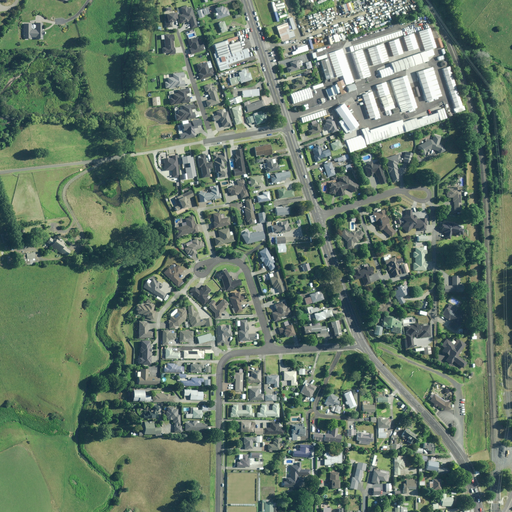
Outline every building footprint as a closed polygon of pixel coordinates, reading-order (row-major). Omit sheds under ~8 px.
[(322,8),(319,0),(307,0),(312,11),(322,8)] [(226,10),(225,7),(223,7),(222,5),(216,7),(217,11),(217,12),(215,13),(217,19),(229,15),(228,10),(226,10)] [(186,9),(186,6),(181,7),(181,8),(179,9),(180,13),(180,14),(178,15),(179,18),(179,19),(180,24),(189,21),(191,28),(197,26),(194,14),(193,14),(191,7),(186,9)] [(172,22),(175,21),(175,19),(177,19),(176,12),(165,14),(166,22),(167,23),(165,24),(166,28),(172,26),(172,22)] [(227,31),(226,26),(224,21),(222,22),(221,21),(219,22),(218,23),(222,33),(227,31)] [(42,30),(42,23),(36,23),(35,29),(31,29),(31,24),(24,24),(23,38),(31,38),(31,37),(35,37),(35,39),(43,39),(43,30),(42,30)] [(274,27),(280,41),(281,41),(281,42),(285,41),(284,40),(294,36),(292,31),(288,32),(286,28),(287,28),(285,23),(275,26),(274,27)] [(429,27),(418,31),(424,50),(435,46),(429,27)] [(351,52),(361,48),(403,35),(401,30),(349,47),(351,52)] [(402,37),(407,51),(417,47),(412,33),(402,37)] [(165,53),(165,54),(168,54),(168,55),(174,54),(173,34),(163,34),(163,37),(161,37),(162,47),(162,53),(162,54),(165,53)] [(191,54),(205,50),(202,42),(199,43),(197,37),(187,40),(190,48),(189,48),(191,54)] [(387,42),(392,56),(402,53),(397,39),(387,42)] [(232,43),(228,44),(227,40),(214,44),(217,53),(215,53),(214,54),(219,71),(227,68),(228,69),(230,68),(229,64),(250,57),(247,48),(242,50),(239,41),(232,43)] [(366,49),(372,65),(387,60),(382,43),(366,49)] [(296,50),(295,51),(290,52),(291,55),(307,50),(309,49),(308,46),(306,46),(305,45),(295,48),(296,50)] [(358,79),(367,76),(369,76),(360,49),(349,53),(358,79)] [(423,62),(427,61),(424,51),(406,57),(390,63),(389,63),(390,67),(379,71),(381,77),(391,74),(391,73),(416,64),(417,67),(424,65),(423,64),(423,62)] [(331,78),(326,60),(325,59),(318,61),(324,80),(326,79),(331,78)] [(287,73),(298,69),(296,60),(294,61),(289,62),(290,66),(285,68),(287,73)] [(209,68),(207,62),(201,64),(201,63),(196,64),(199,73),(198,74),(200,80),(214,75),(212,67),(209,68)] [(425,101),(440,96),(431,67),(426,69),(415,72),(425,101)] [(441,69),(454,109),(460,106),(448,67),(441,69)] [(252,79),(250,72),(246,73),(245,69),(241,70),(242,71),(238,72),(239,76),(237,77),(237,76),(229,79),(230,80),(231,85),(239,83),(238,81),(240,81),(241,83),(252,79)] [(184,77),(183,72),(172,74),(172,77),(167,78),(167,82),(164,82),(165,88),(168,87),(168,88),(173,88),(173,87),(178,86),(178,87),(184,86),(183,80),(181,80),(181,78),(184,77)] [(400,112),(414,108),(404,76),(391,80),(389,81),(393,92),(398,107),(392,109),(392,112),(391,112),(392,113),(393,113),(393,114),(399,112),(400,112)] [(293,89),(304,86),(301,77),(294,79),(296,83),(293,84),(291,85),(293,89)] [(345,92),(343,87),(341,80),(335,82),(337,87),(338,89),(339,95),(345,92)] [(374,86),(378,97),(388,94),(384,82),(374,86)] [(343,87),(345,92),(350,90),(350,91),(354,90),(351,83),(343,87)] [(212,87),(210,84),(203,86),(205,92),(207,91),(208,94),(209,94),(210,99),(205,101),(208,107),(219,103),(215,90),(217,90),(215,86),(212,87)] [(338,89),(337,87),(336,87),(335,84),(329,86),(330,87),(324,90),(327,98),(328,98),(335,95),(335,93),(338,92),(337,90),(338,89)] [(189,93),(188,88),(177,90),(177,93),(172,94),(173,98),(169,98),(170,104),(173,104),(189,102),(188,96),(186,96),(186,93),(189,93)] [(308,88),(288,94),(292,104),(311,98),(308,88)] [(259,95),(259,91),(259,89),(242,90),(243,97),(259,95)] [(378,116),(372,99),(370,92),(361,95),(368,119),(378,116)] [(378,98),(382,108),(392,104),(388,94),(378,98)] [(230,99),(228,100),(229,103),(233,102),(234,104),(242,101),(240,96),(230,99)] [(265,106),(263,99),(245,105),(247,112),(265,106)] [(183,109),(178,110),(179,112),(177,112),(178,114),(175,114),(176,120),(195,117),(194,112),(192,112),(191,109),(194,109),(193,104),(182,106),(183,109)] [(345,110),(341,104),(333,110),(340,120),(337,122),(344,133),(356,125),(345,110)] [(240,108),(239,105),(231,108),(234,118),(233,118),(235,125),(242,123),(240,116),(241,115),(240,112),(240,111),(241,110),(240,108)] [(437,113),(439,120),(446,118),(443,108),(436,111),(437,113)] [(227,127),(231,126),(226,111),(222,112),(221,109),(214,112),(215,115),(211,117),(212,122),(217,120),(217,119),(218,119),(219,123),(220,123),(221,127),(226,126),(227,127)] [(256,124),(264,122),(264,120),(267,119),(266,117),(265,117),(264,115),(263,112),(262,113),(261,111),(260,111),(253,113),(254,116),(254,117),(256,124)] [(414,120),(417,128),(439,120),(436,113),(425,117),(425,116),(419,118),(420,119),(414,120)] [(417,128),(414,120),(414,118),(400,123),(403,132),(417,128)] [(190,121),(190,122),(180,124),(181,131),(182,131),(183,133),(177,134),(178,139),(182,138),(182,139),(195,136),(193,128),(195,128),(195,126),(201,125),(200,119),(190,121)] [(403,132),(400,123),(399,120),(367,131),(366,128),(360,130),(365,145),(403,132)] [(308,136),(319,132),(316,123),(310,125),(311,128),(311,129),(306,131),(307,134),(308,136)] [(363,139),(356,133),(354,137),(352,136),(349,139),(350,140),(347,143),(354,149),(363,139)] [(438,144),(440,137),(433,135),(431,140),(429,139),(420,144),(418,146),(417,149),(420,151),(419,154),(424,156),(425,152),(426,151),(427,152),(430,150),(430,149),(437,151),(438,154),(444,151),(442,145),(438,144)] [(341,148),(340,147),(342,147),(341,144),(339,144),(338,141),(336,141),(336,140),(334,141),(334,142),(330,143),(329,144),(332,151),(341,148)] [(272,155),(271,151),(270,144),(263,145),(263,146),(254,147),(256,156),(264,154),(264,156),(272,155)] [(327,156),(325,150),(320,152),(318,147),(317,145),(314,147),(314,148),(311,149),(312,151),(312,152),(311,152),(310,152),(310,153),(310,154),(311,155),(312,154),(313,155),(312,156),(315,162),(319,161),(318,159),(322,158),(323,157),(327,156)] [(236,154),(234,155),(234,156),(236,169),(233,169),(234,176),(245,174),(241,149),(235,150),(236,154)] [(223,162),(226,161),(224,152),(219,153),(219,154),(216,155),(216,153),(211,154),(212,160),(215,177),(216,177),(216,178),(222,177),(221,169),(224,168),(223,162)] [(410,160),(411,160),(412,156),(411,156),(412,153),(405,152),(403,161),(409,163),(410,160)] [(211,168),(210,162),(205,163),(204,153),(197,154),(198,158),(196,158),(197,167),(199,167),(201,178),(209,177),(207,169),(211,168)] [(337,162),(339,161),(342,161),(342,160),(348,158),(349,158),(348,155),(347,155),(346,154),(343,155),(340,156),(341,157),(336,158),(337,162)] [(400,161),(399,158),(398,154),(391,156),(389,157),(385,158),(384,158),(387,166),(386,167),(388,172),(389,172),(390,177),(392,182),(392,183),(398,181),(398,179),(397,176),(396,175),(397,175),(395,170),(397,169),(396,169),(395,166),(395,165),(397,164),(397,163),(400,162),(400,161)] [(179,177),(177,155),(172,155),(172,158),(163,158),(164,173),(173,172),(173,178),(179,177)] [(193,157),(190,157),(190,155),(181,157),(182,164),(189,163),(190,167),(185,168),(187,179),(193,178),(193,177),(196,176),(193,157)] [(278,165),(277,162),(275,163),(275,159),(272,159),(266,160),(266,161),(267,167),(266,167),(267,172),(280,170),(279,165),(278,165)] [(378,161),(377,161),(373,163),(374,164),(372,165),(371,161),(364,163),(365,167),(364,167),(367,177),(368,176),(372,175),(371,174),(373,173),(374,172),(375,177),(376,177),(379,184),(379,185),(385,183),(384,179),(383,177),(382,174),(382,173),(378,161)] [(332,171),(332,170),(329,162),(322,165),(324,172),(326,178),(334,175),(333,174),(332,171)] [(289,171),(274,173),(275,175),(270,175),(272,183),(281,182),(281,181),(286,180),(285,178),(290,177),(289,171)] [(259,182),(263,181),(262,175),(257,176),(250,177),(251,186),(257,185),(258,185),(257,182),(259,182)] [(351,181),(349,180),(347,179),(346,176),(343,177),(342,176),(341,176),(337,178),(338,182),(334,183),(329,182),(328,188),(329,188),(328,193),(334,194),(334,193),(336,192),(336,193),(337,197),(343,195),(342,194),(341,191),(341,190),(346,189),(353,192),(357,185),(353,183),(352,183),(353,182),(351,181)] [(244,182),(245,182),(245,180),(244,180),(243,179),(239,180),(237,181),(238,185),(236,185),(231,186),(231,187),(227,188),(228,189),(229,193),(230,192),(232,196),(236,194),(236,195),(237,194),(237,195),(239,194),(240,193),(242,198),(249,196),(247,189),(246,190),(244,184),(245,183),(244,182)] [(205,192),(198,193),(199,202),(206,201),(206,200),(212,199),(212,200),(215,199),(221,198),(220,193),(219,193),(217,185),(212,186),(213,189),(210,189),(211,192),(205,193),(205,192)] [(454,210),(460,210),(460,189),(456,189),(456,188),(455,186),(453,186),(451,188),(447,188),(446,188),(446,191),(446,192),(445,194),(445,196),(446,197),(447,197),(451,197),(452,201),(453,201),(453,210),(454,210)] [(285,191),(285,190),(285,188),(283,188),(281,189),(278,189),(279,198),(280,199),(294,196),(293,190),(292,190),(285,191)] [(193,196),(190,190),(176,197),(179,204),(174,207),(176,211),(187,205),(186,203),(187,203),(186,199),(193,196)] [(258,202),(270,200),(269,191),(262,192),(263,195),(260,195),(257,196),(258,202)] [(255,220),(251,198),(245,200),(246,207),(244,207),(245,209),(244,209),(245,212),(243,212),(244,215),(245,214),(247,222),(248,222),(249,225),(255,224),(254,220),(255,220)] [(287,215),(290,214),(289,207),(282,208),(282,207),(281,207),(276,207),(277,216),(281,215),(287,215)] [(393,230),(390,227),(388,226),(383,209),(379,210),(374,212),(371,213),(371,215),(369,216),(367,216),(370,222),(371,222),(373,221),(377,220),(378,224),(377,225),(379,230),(382,229),(382,230),(385,232),(389,237),(390,237),(397,230),(395,229),(394,230),(393,230)] [(416,217),(413,214),(412,215),(411,214),(411,209),(405,209),(405,214),(401,218),(405,221),(400,227),(406,233),(411,228),(412,228),(417,228),(419,228),(419,230),(425,230),(425,225),(426,225),(426,218),(418,218),(418,219),(416,219),(415,218),(415,217),(416,217)] [(215,228),(230,225),(229,217),(221,219),(220,212),(213,214),(215,222),(213,222),(215,228)] [(258,223),(265,222),(263,212),(257,213),(258,223)] [(197,225),(197,224),(195,225),(195,224),(196,224),(195,221),(194,221),(193,215),(188,216),(189,218),(185,219),(187,225),(176,228),(177,235),(177,236),(192,232),(192,233),(192,234),(198,233),(198,232),(197,225)] [(280,233),(290,230),(289,227),(288,227),(287,220),(281,222),(281,221),(278,222),(278,221),(275,222),(276,225),(271,226),(273,233),(279,231),(280,233)] [(457,226),(457,225),(446,222),(445,223),(445,224),(441,223),(440,228),(440,231),(442,231),(442,232),(444,233),(443,238),(449,239),(450,233),(451,233),(451,232),(455,233),(454,235),(459,236),(459,234),(462,235),(463,229),(460,228),(460,227),(457,226)] [(231,235),(229,229),(229,228),(218,230),(220,237),(215,238),(216,246),(224,244),(235,241),(234,235),(233,235),(231,235)] [(354,231),(350,231),(349,233),(347,233),(343,229),(338,234),(343,239),(345,241),(346,241),(346,248),(353,248),(353,243),(353,242),(354,242),(357,242),(357,239),(359,239),(361,237),(360,236),(363,233),(359,230),(356,233),(354,233),(354,231)] [(241,235),(245,243),(260,239),(263,238),(262,231),(257,233),(257,231),(249,233),(247,230),(243,232),(243,233),(241,235)] [(9,240),(6,232),(0,233),(0,234),(3,243),(9,240)] [(63,242),(61,240),(60,242),(58,241),(59,240),(54,236),(52,239),(50,238),(46,242),(50,246),(50,247),(54,250),(55,250),(58,252),(61,254),(62,253),(66,256),(70,251),(65,248),(66,247),(64,245),(62,244),(63,243),(63,242)] [(285,252),(284,240),(284,237),(275,238),(273,238),(273,241),(276,240),(278,253),(285,252)] [(195,250),(203,246),(201,242),(201,243),(200,241),(198,241),(196,238),(190,241),(191,243),(186,246),(186,247),(184,248),(186,254),(188,253),(189,255),(190,254),(191,256),(196,253),(195,250)] [(425,254),(425,249),(422,249),(422,247),(414,247),(414,252),(412,252),(412,257),(414,257),(414,263),(412,263),(413,270),(418,270),(425,270),(425,267),(425,261),(423,261),(423,256),(423,254),(425,254)] [(271,265),(273,264),(264,250),(257,255),(259,259),(258,260),(260,264),(260,263),(263,268),(265,267),(268,273),(274,270),(271,265)] [(33,252),(26,253),(26,254),(16,254),(17,261),(22,261),(22,260),(23,260),(23,264),(26,264),(27,265),(34,264),(33,252)] [(397,271),(398,270),(396,264),(397,264),(395,259),(395,260),(394,257),(383,260),(384,264),(386,264),(386,263),(387,266),(388,270),(389,269),(390,273),(391,272),(392,278),(399,276),(397,271)] [(310,270),(308,263),(301,266),(302,267),(303,267),(304,272),(310,270)] [(162,272),(176,286),(181,281),(177,277),(180,273),(182,270),(176,264),(173,267),(172,266),(169,269),(167,267),(162,272)] [(371,266),(370,266),(367,267),(366,266),(362,267),(362,269),(358,270),(357,268),(353,270),(354,275),(351,276),(352,280),(361,277),(363,285),(367,284),(369,283),(367,275),(367,276),(370,275),(370,274),(372,273),(371,271),(372,271),(371,266)] [(229,276),(225,269),(216,275),(219,279),(220,278),(221,280),(225,291),(233,288),(241,285),(239,279),(231,281),(230,279),(231,278),(230,275),(229,276)] [(284,291),(278,271),(272,273),(273,276),(269,277),(271,284),(272,284),(273,288),(275,287),(275,289),(277,288),(278,293),(284,291)] [(462,284),(461,284),(458,284),(458,276),(451,276),(451,277),(451,285),(443,285),(443,288),(443,292),(462,292),(462,284)] [(155,280),(153,278),(152,278),(149,283),(146,281),(142,287),(150,291),(150,289),(152,291),(151,292),(163,299),(166,294),(164,293),(164,292),(158,289),(159,287),(160,288),(163,284),(159,282),(155,280)] [(210,290),(204,284),(198,290),(194,287),(189,291),(203,305),(208,299),(206,297),(209,294),(208,293),(210,290)] [(396,289),(392,292),(400,305),(405,302),(401,296),(405,294),(405,293),(409,291),(405,284),(401,287),(400,285),(395,287),(396,289)] [(241,295),(239,291),(236,293),(236,291),(231,293),(233,296),(232,296),(229,297),(236,313),(243,310),(241,305),(242,305),(240,301),(243,300),(242,300),(246,298),(244,293),(241,295)] [(301,299),(299,294),(298,291),(293,293),(296,301),(301,299)] [(308,296),(303,298),(305,305),(310,303),(311,303),(322,299),(320,293),(320,294),(319,291),(315,292),(309,294),(308,294),(308,296)] [(223,312),(225,310),(227,307),(227,306),(229,304),(223,298),(223,299),(216,306),(214,304),(215,303),(216,302),(213,299),(208,304),(210,306),(209,307),(215,313),(215,318),(221,318),(221,313),(222,311),(223,312)] [(425,302),(422,301),(418,300),(417,308),(424,310),(426,302),(425,302)] [(291,314),(289,307),(286,308),(284,301),(282,302),(282,301),(277,303),(275,304),(273,304),(275,311),(272,312),(271,312),(273,319),(273,321),(274,321),(280,320),(279,318),(279,317),(291,314)] [(155,304),(154,304),(148,303),(147,305),(144,305),(140,304),(139,306),(137,305),(136,310),(138,310),(137,313),(145,315),(147,315),(146,317),(153,319),(155,312),(156,311),(155,310),(153,310),(155,305),(155,304)] [(192,305),(187,306),(188,313),(187,313),(188,319),(189,319),(190,324),(191,324),(191,327),(204,325),(205,327),(211,325),(210,317),(199,319),(197,312),(193,313),(192,305)] [(178,326),(186,319),(186,310),(185,310),(185,307),(182,307),(182,308),(177,308),(177,309),(177,311),(172,316),(170,316),(170,320),(168,320),(168,321),(168,323),(169,323),(169,328),(173,328),(175,328),(175,326),(178,326)] [(445,308),(440,316),(448,320),(449,319),(452,321),(448,326),(455,331),(465,314),(456,308),(454,311),(453,312),(445,308)] [(322,311),(317,312),(318,320),(323,319),(323,318),(331,316),(329,309),(327,310),(322,311)] [(393,320),(394,318),(394,317),(383,315),(381,322),(380,326),(385,327),(385,328),(389,329),(389,332),(399,334),(400,326),(400,325),(399,325),(400,321),(393,320)] [(247,324),(247,323),(247,319),(240,320),(240,330),(239,330),(239,340),(257,339),(256,333),(248,334),(247,330),(248,330),(248,327),(248,324),(247,324)] [(340,335),(340,334),(337,320),(331,322),(329,322),(330,326),(330,327),(331,327),(332,332),(333,336),(340,335)] [(147,322),(138,322),(138,337),(153,337),(153,331),(147,331),(147,322)] [(231,332),(230,329),(230,325),(229,325),(225,325),(226,327),(223,327),(222,325),(220,325),(217,326),(218,343),(225,342),(224,337),(226,337),(226,336),(232,336),(231,332)] [(284,337),(293,335),(290,325),(278,328),(277,328),(279,334),(281,333),(282,335),(283,335),(284,337)] [(324,333),(324,332),(324,326),(319,327),(318,325),(301,327),(301,331),(307,331),(307,332),(313,332),(314,332),(318,331),(318,333),(324,333)] [(403,327),(403,336),(404,350),(411,350),(410,340),(428,340),(427,326),(416,326),(416,325),(410,325),(410,327),(403,327)] [(168,330),(167,330),(162,330),(162,338),(162,344),(164,344),(168,344),(168,339),(173,339),(173,338),(175,338),(176,334),(175,333),(168,332),(168,330)] [(192,331),(185,331),(179,331),(179,342),(185,342),(185,338),(191,338),(191,336),(193,336),(193,331),(192,331)] [(212,341),(214,340),(215,340),(214,335),(211,336),(210,333),(197,337),(199,344),(206,342),(210,340),(212,340),(212,341)] [(466,363),(457,356),(456,356),(465,345),(457,338),(454,342),(452,340),(450,342),(445,338),(445,339),(442,342),(441,344),(440,345),(443,348),(440,351),(444,354),(444,353),(447,356),(444,360),(449,365),(452,361),(461,368),(465,363),(466,363)] [(140,347),(139,347),(139,353),(141,353),(141,358),(138,358),(138,363),(141,364),(144,364),(143,366),(149,366),(149,365),(151,365),(151,356),(149,356),(149,350),(151,350),(151,348),(150,348),(150,344),(149,344),(150,341),(140,341),(140,347)] [(168,347),(166,347),(165,347),(165,348),(165,350),(165,358),(177,358),(180,358),(180,352),(178,352),(174,352),(174,351),(172,351),(172,348),(171,348),(169,348),(168,348),(168,347)] [(191,358),(201,358),(201,354),(203,354),(203,350),(198,350),(198,349),(192,349),(192,350),(191,350),(190,350),(191,358)] [(171,363),(171,362),(170,363),(167,363),(167,367),(164,367),(164,372),(182,372),(182,366),(177,366),(177,364),(174,364),(174,363),(171,363)] [(195,363),(193,363),(192,363),(192,364),(190,364),(190,372),(197,372),(197,373),(200,373),(200,372),(201,372),(201,368),(203,368),(203,364),(197,364),(197,363),(195,363)] [(148,369),(147,369),(140,369),(140,376),(138,376),(138,377),(138,384),(157,384),(157,377),(150,376),(148,376),(148,374),(148,369)] [(246,383),(260,382),(259,369),(250,370),(250,373),(250,376),(247,376),(246,376),(246,383)] [(295,384),(295,380),(293,380),(293,370),(291,371),(282,371),(282,380),(289,379),(289,385),(295,384)] [(241,391),(241,379),(241,372),(234,372),(232,372),(232,378),(233,378),(234,378),(234,390),(234,391),(235,391),(241,391)] [(273,387),(274,387),(277,387),(276,375),(271,375),(265,375),(265,383),(273,383),(273,387)] [(197,377),(196,377),(192,377),(192,378),(190,378),(190,380),(188,380),(182,380),(182,386),(201,386),(201,382),(203,382),(203,378),(197,378),(197,377)] [(309,384),(306,382),(305,382),(306,380),(304,379),(298,392),(307,396),(306,397),(305,397),(304,399),(306,400),(307,399),(308,397),(314,386),(309,384)] [(248,400),(262,399),(262,393),(257,393),(257,387),(248,388),(248,400)] [(203,392),(199,392),(197,392),(197,390),(191,390),(191,389),(184,389),(184,395),(190,395),(190,399),(203,400),(203,397),(204,397),(204,394),(203,394),(203,393),(203,392)] [(144,390),(136,390),(133,390),(133,401),(144,401),(144,402),(150,402),(150,395),(149,395),(144,395),(144,390)] [(354,405),(352,400),(348,390),(342,393),(345,401),(344,401),(345,404),(346,403),(348,408),(354,405)] [(331,403),(335,405),(337,401),(336,400),(337,399),(336,399),(337,397),(327,392),(324,400),(325,400),(323,403),(325,404),(325,406),(326,406),(327,405),(327,404),(331,405),(331,403)] [(164,394),(160,393),(154,393),(154,395),(152,395),(152,402),(175,402),(175,396),(170,396),(170,395),(170,394),(164,394)] [(444,402),(433,395),(429,401),(433,404),(432,405),(435,407),(436,406),(443,411),(450,409),(448,402),(444,402)] [(268,410),(268,416),(271,416),(272,416),(273,416),(273,417),(277,417),(277,408),(277,407),(277,405),(277,403),(275,403),(272,403),(272,405),(271,405),(271,410),(268,410)] [(241,416),(241,410),(236,410),(236,404),(233,404),(232,404),(231,404),(231,407),(230,407),(230,412),(229,412),(229,416),(237,416),(238,416),(241,416)] [(241,410),(241,416),(243,416),(244,416),(244,417),(253,417),(253,412),(250,412),(250,408),(250,407),(249,407),(249,405),(249,404),(244,404),(244,410),(241,410)] [(268,416),(268,410),(265,410),(265,409),(265,404),(260,404),(260,407),(259,407),(259,412),(256,412),(256,417),(265,417),(265,416),(266,416),(267,416),(268,416)] [(369,411),(370,411),(372,411),(372,404),(360,404),(360,411),(367,412),(368,412),(369,412),(369,411)] [(156,411),(157,411),(157,410),(158,410),(158,409),(160,410),(160,406),(157,406),(158,405),(152,405),(152,409),(146,409),(146,411),(144,411),(144,414),(143,414),(143,418),(151,418),(157,418),(157,417),(156,416),(157,416),(157,413),(156,413),(156,412),(156,411)] [(333,411),(336,413),(337,413),(339,413),(339,411),(338,411),(340,407),(335,405),(335,406),(333,405),(331,410),(333,411)] [(173,409),(173,408),(173,406),(167,406),(167,411),(166,411),(166,417),(167,417),(167,419),(170,419),(173,419),(173,422),(174,422),(174,431),(174,432),(181,432),(181,425),(180,425),(177,425),(177,424),(180,424),(180,414),(179,414),(178,414),(178,413),(178,409),(173,409)] [(201,412),(201,411),(201,410),(198,410),(198,407),(196,407),(193,407),(193,408),(191,408),(190,413),(190,414),(186,414),(186,418),(191,418),(197,418),(201,418),(201,417),(201,416),(202,416),(202,412),(201,412)] [(380,419),(380,417),(376,417),(376,428),(377,428),(377,438),(385,438),(384,432),(382,432),(382,428),(389,428),(389,426),(388,421),(386,421),(386,419),(380,419)] [(197,422),(197,420),(193,420),(193,422),(185,422),(185,431),(207,431),(207,425),(202,425),(202,423),(202,422),(200,422),(197,422)] [(153,424),(153,422),(151,422),(150,421),(147,421),(147,422),(145,422),(143,422),(143,423),(143,434),(155,434),(155,433),(156,433),(160,433),(160,427),(153,427),(153,424)] [(249,422),(249,421),(239,421),(239,422),(239,431),(252,431),(252,426),(249,426),(249,422)] [(282,433),(282,428),(279,428),(279,426),(277,426),(277,422),(274,422),(273,422),(273,421),(268,421),(269,427),(263,427),(263,434),(269,434),(282,433)] [(302,428),(302,424),(300,424),(300,426),(297,426),(297,424),(290,424),(290,428),(290,440),(294,440),(295,440),(295,434),(296,433),(296,436),(304,435),(304,429),(304,428),(302,428)] [(415,435),(407,430),(405,428),(404,429),(400,434),(401,435),(400,436),(402,437),(403,435),(407,439),(406,441),(410,443),(411,441),(415,435)] [(361,433),(357,432),(356,432),(355,440),(360,441),(360,443),(368,444),(368,441),(370,442),(370,441),(372,441),(372,437),(371,437),(371,434),(368,433),(366,433),(366,435),(361,435),(361,433)] [(330,434),(323,433),(322,440),(327,440),(326,442),(329,442),(329,441),(329,440),(334,441),(335,434),(330,434)] [(254,437),(253,437),(242,437),(242,441),(242,444),(243,444),(243,448),(251,448),(251,441),(254,440),(254,437)] [(278,438),(278,437),(273,437),(273,440),(273,441),(271,441),(271,444),(266,444),(266,450),(268,450),(268,451),(271,451),(271,450),(278,450),(278,443),(278,438)] [(429,446),(429,443),(423,442),(422,448),(423,448),(426,448),(426,450),(430,450),(429,453),(432,453),(433,446),(429,446)] [(323,459),(322,465),(332,465),(332,463),(340,463),(340,451),(336,451),(336,455),(329,455),(325,451),(322,455),(323,456),(325,458),(325,459),(323,459)] [(246,458),(246,455),(246,454),(240,454),(240,458),(239,458),(238,458),(238,462),(235,462),(235,467),(248,467),(248,464),(248,458),(246,458)] [(401,467),(404,467),(404,459),(403,459),(403,461),(401,460),(401,459),(398,459),(398,457),(397,457),(393,457),(393,474),(399,474),(399,470),(399,469),(401,469),(401,467)] [(437,462),(433,461),(427,459),(426,462),(425,469),(435,471),(436,466),(437,462)] [(365,462),(362,461),(360,461),(359,462),(358,462),(357,468),(354,467),(352,478),(359,479),(360,474),(362,474),(364,475),(364,471),(363,471),(365,462)] [(300,465),(298,465),(296,465),(296,466),(293,466),(293,472),(289,474),(288,475),(292,481),(300,476),(300,465)] [(380,479),(381,477),(381,474),(379,473),(379,471),(372,470),(372,471),(370,482),(377,484),(377,483),(378,479),(380,479)] [(337,472),(330,472),(328,472),(328,478),(328,488),(337,488),(337,484),(337,480),(337,472)] [(409,489),(414,489),(414,483),(412,483),(412,479),(404,479),(404,483),(402,483),(402,493),(407,493),(407,489),(409,489)] [(432,488),(432,490),(440,489),(440,479),(432,479),(432,480),(432,481),(429,481),(429,487),(429,488),(424,488),(424,490),(429,490),(429,488),(432,488)] [(440,506),(450,506),(450,503),(451,503),(451,497),(445,497),(445,493),(440,493),(440,503),(441,503),(440,506)] [(270,511),(271,502),(261,502),(260,502),(260,511),(257,511),(270,511)]
